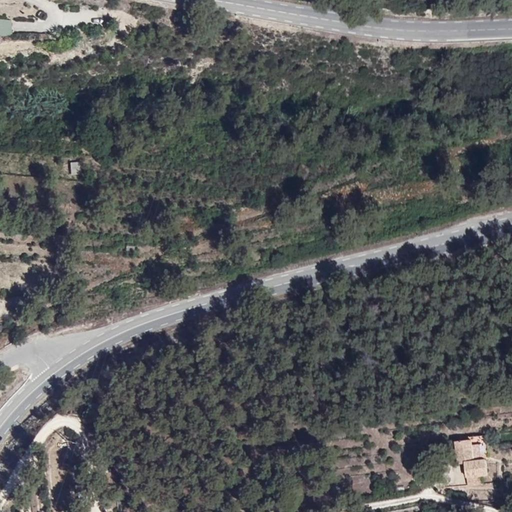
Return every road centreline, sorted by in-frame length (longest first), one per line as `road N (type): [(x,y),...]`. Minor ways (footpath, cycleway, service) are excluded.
road 1 (primary): [(0,427),(53,376),(119,334),(226,297),(511,226)]
road 2 (primary): [(511,29),(395,29),(218,0)]
